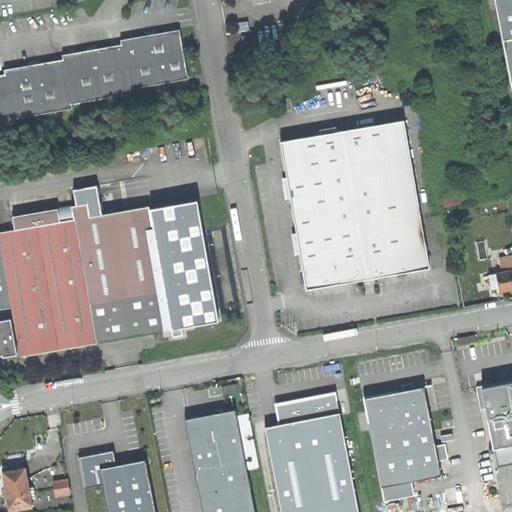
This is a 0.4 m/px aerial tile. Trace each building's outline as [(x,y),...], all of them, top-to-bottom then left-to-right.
[(511,0),(495,0),(504,42),(511,40),(511,0)] [(0,125),(15,122),(14,119),(73,108),(72,103),(131,93),(130,88),(188,78),(180,29),(149,34),(127,38),(120,39),(121,44),(117,45),(91,49),(62,55),(63,59),(34,64),(9,69),(4,70),(5,74),(0,74),(0,125)] [(299,243),(307,290),(364,280),(375,278),(430,269),(404,121),(282,143),(299,243)] [(444,199),(446,208),(469,203),(468,195),(444,199)] [(195,198),(149,207),(164,290),(168,309),(181,306),(184,325),(217,318),(195,198)] [(57,209),(59,222),(75,219),(90,303),(164,290),(149,207),(90,217),(88,204),(57,209)] [(13,217),(15,230),(59,222),(57,209),(13,217)] [(0,309),(14,307),(23,357),(65,349),(98,343),(97,341),(184,325),(181,306),(168,309),(164,290),(90,303),(75,219),(59,222),(15,230),(0,232),(0,353),(4,353),(4,357),(18,355),(11,319),(0,320),(0,309)] [(511,255),(501,258),(504,273),(511,270),(511,255)] [(501,288),(502,292),(511,290),(511,270),(504,273),(498,274),(501,288)] [(492,289),(501,288),(498,274),(489,276),(492,289)] [(458,338),(459,345),(478,341),(477,335),(458,338)] [(511,379),(480,385),(494,466),(511,462),(511,379)] [(442,442),(432,444),(419,384),(361,396),(380,485),(410,479),(438,473),(435,460),(445,458),(442,442)] [(277,422),(335,410),(331,391),(273,403),(277,422)] [(277,422),(261,426),(279,511),(356,511),(335,410),(277,422)] [(254,511),(234,411),(224,413),(211,415),(186,420),(204,511),(254,511)] [(84,487),(100,484),(105,511),(153,511),(142,458),(114,464),(111,449),(78,456),(84,487)] [(2,469),(4,483),(27,479),(24,465),(2,469)] [(7,497),(10,511),(32,507),(30,499),(29,489),(27,479),(4,483),(7,497)] [(410,479),(380,485),(383,500),(413,494),(410,479)] [(54,482),(56,496),(69,494),(67,480),(54,482)]
